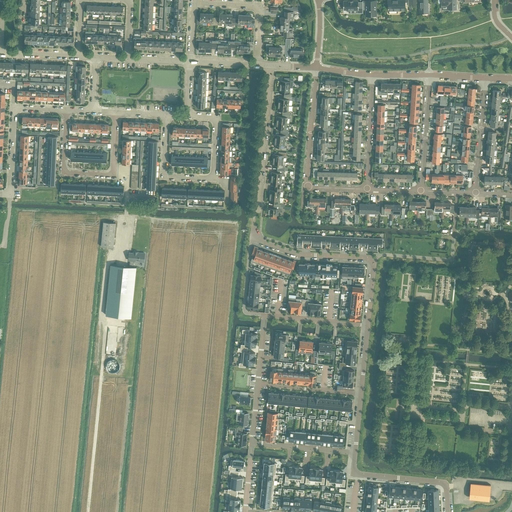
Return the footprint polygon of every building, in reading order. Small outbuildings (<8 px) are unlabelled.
[(268,0),(270,1),(270,2),(274,2),(274,6),(270,6),(270,10),(277,10),(280,10),(280,8),(277,8),(277,6),(278,2),(282,2),(282,0),(268,0)] [(389,7),(388,7),(388,9),(389,9),(389,11),(405,10),(405,2),(408,2),(408,6),(413,6),(412,0),(400,0),(388,1),(389,7)] [(418,0),(419,14),(428,14),(427,0),(418,0)] [(456,10),(456,0),(441,0),(441,6),(447,6),(447,10),(456,10)] [(348,1),(343,1),(343,10),(356,10),(356,13),(362,13),(362,1),(362,2),(358,2),(358,1),(353,1),(348,1)] [(363,1),(362,1),(363,10),(366,10),(366,16),(376,16),(376,1),(371,1),(366,1),(366,2),(363,2),(363,1)] [(281,18),(280,24),(289,24),(289,21),(293,21),(293,12),(285,11),(284,18),(281,18)] [(197,17),(197,25),(203,25),(206,25),(207,22),(207,13),(200,13),(200,17),(197,17)] [(210,25),(216,25),(216,17),(213,17),(213,14),(207,13),(207,22),(210,22),(210,25)] [(222,23),(226,23),(226,14),(220,14),(219,18),(216,17),(216,25),(222,25),(222,23)] [(226,23),(225,26),(235,26),(235,18),(232,18),(232,15),(226,14),(226,23)] [(241,24),(245,24),(245,15),(239,15),(238,19),(235,18),(235,26),(241,26),(241,24)] [(245,15),(245,24),(248,24),(248,27),(252,27),(252,29),(254,29),(254,27),(254,19),(251,19),(251,15),(245,15)] [(289,24),(280,24),(280,30),(284,31),(284,36),(292,37),(293,28),(289,28),(289,24)] [(244,44),(243,53),(250,53),(250,50),(253,50),(253,42),(253,38),(251,38),(251,42),(247,42),(247,44),(244,44)] [(199,51),(205,51),(206,42),(202,42),(202,39),(196,39),(196,47),(199,47),(199,51)] [(285,54),(285,56),(290,56),(290,57),(303,57),(303,49),(290,49),(291,39),(286,39),(285,44),(285,45),(285,52),(285,53),(285,54)] [(206,42),(205,51),(212,52),(212,48),(215,48),(215,47),(215,40),(209,40),(206,40),(206,42)] [(215,47),(215,48),(218,48),(218,52),(224,52),(225,43),(221,43),(221,41),(215,40),(215,47)] [(225,43),(224,52),(231,53),(231,49),(234,49),(234,47),(234,41),(231,41),(228,41),(228,44),(225,43)] [(234,47),(234,49),(237,49),(237,53),(243,53),(244,44),(240,44),(240,41),(234,41),(234,47)] [(269,56),(275,56),(275,47),(272,47),(272,44),(266,44),(266,52),(269,52),(269,56)] [(285,52),(285,45),(279,45),(279,47),(275,47),(275,56),(282,56),(282,53),(285,53),(285,52)] [(77,66),(77,72),(85,72),(85,66),(81,66),(82,63),(77,63),(76,66),(77,66)] [(293,79),(287,78),(287,81),(280,81),(280,87),(290,88),(292,88),(293,79)] [(331,87),(332,80),(326,80),(326,83),(323,83),(323,88),(325,88),(326,87),(331,87)] [(378,87),(378,95),(387,95),(387,92),(387,83),(381,83),(381,86),(378,86),(378,87)] [(435,87),(435,93),(436,93),(440,93),(444,94),(445,86),(438,85),(438,88),(435,87)] [(450,94),(450,97),(452,97),(452,94),(456,94),(457,94),(460,94),(460,91),(460,89),(456,89),(457,86),(450,86),(450,94)] [(286,93),(285,96),(291,97),(292,94),(290,93),(290,88),(280,87),(279,93),(286,93)] [(278,99),(278,105),(289,106),(289,100),(291,100),(291,97),(285,96),(285,99),(278,99)] [(284,111),(284,114),(290,115),(290,112),(288,111),(289,106),(278,105),(277,111),(284,111)] [(277,117),(276,123),(287,124),(287,118),(289,118),(290,115),(284,114),(283,117),(277,117)] [(320,120),(320,126),(323,126),(323,129),(329,129),(333,129),(333,126),(327,126),(328,120),(320,120)] [(69,124),(69,131),(72,131),(76,131),(76,134),(78,134),(78,131),(79,123),(73,122),(73,124),(69,124)] [(282,129),(282,132),(288,133),(289,127),(287,127),(287,124),(276,123),(276,129),(282,129)] [(223,124),(222,126),(222,133),(230,133),(231,127),(227,127),(228,124),(223,124)] [(318,131),(318,137),(328,138),(329,132),(329,129),(323,129),(322,131),(318,131)] [(275,135),(275,141),(285,142),(286,138),(288,138),(288,133),(282,132),(282,135),(275,135)] [(285,142),(275,141),(274,147),(281,147),(280,150),(286,151),(287,147),(285,147),(285,142)] [(273,154),(273,160),(283,161),(284,156),(286,156),(286,153),(280,152),(280,155),(273,154)] [(404,160),(404,163),(410,164),(410,161),(414,161),(414,155),(407,155),(404,154),(404,156),(404,160)] [(486,156),(485,162),(488,162),(487,166),(489,166),(491,166),(494,167),(495,163),(493,162),(493,159),(496,159),(496,157),(493,157),(486,156)] [(273,160),(272,166),(279,167),(278,170),(285,171),(287,171),(288,168),(285,167),(283,167),(283,161),(273,160)] [(426,174),(426,179),(432,179),(431,182),(438,182),(438,174),(439,174),(439,169),(436,169),(435,169),(435,174),(432,174),(426,174)] [(272,172),(271,178),(282,179),(282,176),(284,176),(284,172),(285,171),(278,170),(278,172),(278,173),(272,172)] [(372,172),(372,179),(377,179),(377,180),(383,181),(383,174),(378,173),(378,172),(374,172),(372,172)] [(456,175),(456,183),(462,183),(462,179),(465,179),(465,177),(465,176),(464,176),(458,172),(456,172),(456,175)] [(27,177),(19,177),(19,183),(20,183),(19,186),(25,186),(26,183),(27,183),(27,179),(30,180),(30,177),(27,177)] [(271,178),(270,184),(275,185),(275,188),(283,188),(283,183),(281,183),(282,179),(271,178)] [(270,190),(269,196),(280,197),(281,192),(283,192),(283,188),(275,188),(275,191),(270,190)] [(275,203),(275,206),(281,206),(281,203),(279,203),(280,197),(269,196),(269,202),(275,203)] [(307,199),(306,207),(307,207),(309,208),(310,207),(316,207),(316,210),(319,210),(319,207),(317,207),(318,198),(316,198),(310,198),(310,199),(307,199)] [(318,198),(317,207),(319,207),(325,208),(326,198),(325,198),(320,198),(318,198)] [(331,201),(331,207),(341,208),(342,208),(343,199),(341,199),(335,199),(335,198),(335,199),(331,199),(331,201)] [(343,199),(342,208),(344,208),(344,211),(350,211),(350,212),(354,212),(354,205),(351,205),(351,199),(350,199),(345,199),(343,199)] [(410,201),(409,210),(414,210),(416,210),(416,214),(419,214),(419,210),(417,210),(418,202),(417,202),(415,201),(410,201)] [(418,202),(417,210),(419,210),(425,211),(426,202),(425,202),(420,202),(418,202)] [(434,208),(434,211),(441,211),(441,215),(443,215),(444,211),(442,211),(443,202),(442,202),(440,202),(435,202),(434,208)] [(443,202),(442,211),(444,211),(450,211),(451,205),(451,202),(450,202),(450,203),(443,202)] [(359,203),(359,213),(366,213),(366,216),(368,216),(369,213),(367,213),(368,204),(367,204),(365,204),(360,204),(360,203),(359,203)] [(368,204),(367,213),(369,213),(379,213),(379,206),(375,206),(376,204),(375,204),(368,204)] [(381,207),(381,214),(384,214),(384,213),(391,214),(391,217),(394,217),(394,214),(392,214),(392,205),(390,205),(385,204),(384,204),(384,207),(381,207)] [(392,205),(392,214),(394,214),(400,214),(401,205),(400,205),(395,205),(394,205),(392,205)] [(268,208),(268,214),(274,215),(274,218),(276,219),(277,215),(278,215),(279,212),(282,212),(283,207),(281,206),(275,206),(275,209),(268,208)] [(460,207),(459,216),(466,216),(466,220),(469,220),(469,218),(469,216),(467,216),(468,207),(460,207)] [(468,207),(467,216),(469,216),(469,218),(475,218),(478,218),(479,210),(476,210),(476,207),(475,207),(468,207)] [(479,210),(478,218),(481,218),(481,216),(488,217),(488,220),(491,220),(491,217),(489,217),(490,208),(482,208),(482,207),(481,210),(479,210)] [(490,208),(489,217),(491,217),(498,217),(497,224),(500,224),(501,210),(498,210),(498,208),(497,208),(490,208)] [(101,247),(113,248),(116,223),(104,222),(101,247)] [(307,235),(297,235),(297,245),(302,245),(302,243),(306,243),(307,243),(307,235)] [(316,236),(307,235),(307,243),(311,243),(311,246),(311,245),(316,246),(316,236)] [(326,236),(316,236),(316,246),(321,246),(321,244),(325,244),(326,236)] [(335,237),(326,236),(325,244),(326,244),(330,244),(330,247),(330,246),(335,247),(334,247),(335,247),(335,237)] [(345,237),(335,237),(335,247),(339,247),(340,247),(340,245),(344,245),(345,237)] [(354,237),(345,237),(344,245),(348,245),(348,248),(349,248),(349,247),(353,248),(354,237)] [(363,238),(354,237),(353,248),(354,248),(358,248),(359,246),(363,246),(363,238)] [(373,238),(363,238),(363,246),(367,246),(367,248),(372,248),(372,249),(373,238)] [(373,238),(372,249),(372,248),(377,249),(377,248),(377,247),(382,247),(384,247),(384,243),(382,243),(382,239),(373,238)] [(251,261),(259,264),(263,251),(257,249),(258,248),(254,246),(252,254),(253,254),(251,261)] [(265,266),(269,253),(263,251),(259,264),(265,266)] [(129,253),(128,260),(130,261),(129,267),(134,267),(134,261),(144,262),(145,253),(134,252),(133,253),(129,253)] [(265,266),(271,268),(275,255),(269,253),(265,266)] [(277,271),(281,257),(275,255),(271,268),(277,271)] [(277,271),(282,273),(287,259),(281,257),(277,271)] [(287,259),(282,273),(290,275),(296,261),(293,260),(293,261),(287,259)] [(299,267),(297,267),(297,271),(299,271),(299,276),(304,276),(305,263),(305,264),(299,264),(299,267)] [(109,285),(106,315),(127,317),(131,317),(134,288),(136,268),(134,267),(129,267),(111,265),(109,285)] [(332,265),(331,277),(339,278),(339,269),(337,269),(337,266),(332,266),(332,265)] [(251,275),(250,280),(260,281),(261,276),(261,274),(255,271),(254,275),(251,275)] [(288,299),(287,303),(288,304),(288,307),(288,311),(288,312),(293,312),(294,312),(295,298),(296,295),(289,295),(288,298),(289,298),(289,299),(288,299)] [(295,298),(294,312),(296,312),(300,313),(300,312),(301,312),(301,308),(301,305),(302,305),(305,306),(305,299),(302,299),(295,298)] [(308,300),(305,299),(305,306),(308,306),(307,313),(308,313),(308,314),(312,314),(314,314),(315,303),(308,303),(308,300)] [(242,329),(242,333),(243,333),(243,339),(245,339),(257,340),(257,337),(257,334),(252,334),(250,334),(249,333),(249,330),(242,329)] [(280,334),(276,334),(275,340),(285,341),(288,342),(288,341),(289,335),(282,334),(280,334)] [(240,348),(247,349),(248,345),(249,346),(251,346),(256,346),(256,344),(257,340),(245,339),(245,345),(241,344),(240,348)] [(255,355),(255,353),(250,352),(249,352),(247,352),(247,349),(240,348),(240,352),(242,352),(241,357),(255,359),(255,355)] [(254,365),(254,362),(255,359),(241,357),(240,363),(239,363),(239,367),(245,367),(246,364),(247,364),(249,364),(254,365)] [(339,362),(339,366),(345,366),(346,363),(352,364),(354,364),(355,364),(355,362),(356,358),(343,357),(342,362),(339,362)] [(339,366),(339,369),(342,369),(341,375),(353,376),(354,372),(354,370),(353,370),(351,370),(345,369),(345,366),(339,366)] [(337,385),(337,389),(343,389),(343,386),(352,387),(353,381),(343,380),(341,380),(340,386),(337,385)] [(240,395),(239,395),(239,403),(242,403),(242,404),(246,405),(246,404),(249,404),(250,404),(250,396),(250,397),(240,396),(240,395)] [(249,413),(240,413),(239,424),(245,425),(248,425),(248,421),(249,421),(249,418),(248,418),(249,413)] [(243,427),(236,427),(235,431),(239,431),(239,432),(237,445),(245,446),(246,441),(247,438),(246,438),(247,433),(242,433),(242,431),(243,427)] [(229,465),(228,469),(235,470),(236,466),(237,467),(239,467),(243,467),(244,468),(244,466),(245,462),(244,462),(244,461),(239,460),(236,459),(236,460),(233,460),(231,460),(230,466),(229,465)] [(289,481),(289,479),(294,479),(296,466),(292,466),(290,466),(289,474),(285,474),(285,481),(289,481)] [(304,476),(301,475),(302,467),(299,467),(296,466),(294,479),(300,480),(300,482),(303,482),(304,476)] [(309,481),(315,481),(316,468),(313,468),(310,468),(309,476),(306,476),(305,483),(309,483),(309,481)] [(315,481),(320,482),(320,484),(324,484),(325,478),(321,477),(322,469),(320,469),(316,468),(315,481)] [(333,470),(331,470),(330,478),(326,478),(326,485),(329,485),(330,481),(335,482),(335,483),(337,470),(333,470)] [(345,480),(342,479),(343,471),(340,471),(337,470),(335,483),(341,484),(341,486),(344,486),(345,480)] [(229,474),(232,475),(231,482),(243,483),(243,479),(242,479),(242,477),(239,477),(238,477),(239,472),(230,471),(229,474)] [(228,489),(227,493),(237,494),(237,493),(237,489),(238,489),(241,489),(241,487),(242,487),(243,483),(231,482),(230,489),(228,489)] [(470,483),(469,498),(489,500),(490,485),(470,483)] [(227,493),(230,493),(229,498),(229,504),(240,505),(241,501),(240,501),(240,499),(237,499),(236,498),(237,494),(227,493)] [(323,511),(329,511),(331,502),(326,501),(323,511)]
